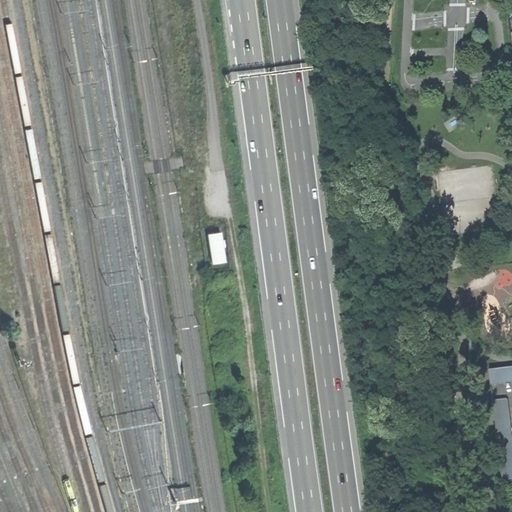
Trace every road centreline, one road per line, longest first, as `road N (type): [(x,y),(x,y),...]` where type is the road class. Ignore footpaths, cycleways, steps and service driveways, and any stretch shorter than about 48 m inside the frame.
road 1 (trunk): [(241,0),(309,511)]
road 2 (trunk): [(346,511),(279,0)]
road 3 (track): [(226,186),(271,511)]
